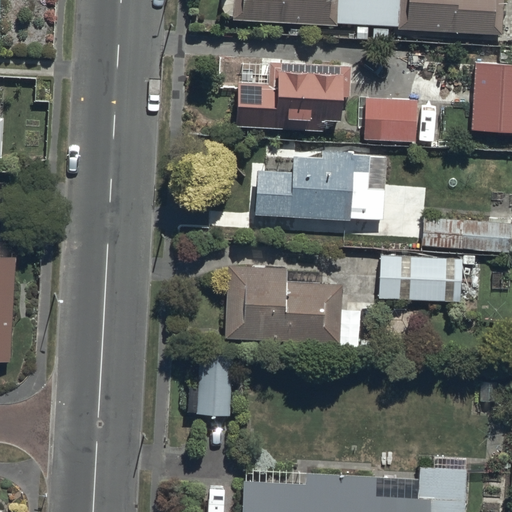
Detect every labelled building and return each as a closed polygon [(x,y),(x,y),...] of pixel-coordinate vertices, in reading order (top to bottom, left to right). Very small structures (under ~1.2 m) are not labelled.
[(219,0),(220,1),(220,2),(221,3),(221,4),(222,5),(222,6),(223,7),(224,8),(225,9),(226,10),(227,11),(228,11),(229,12),(230,12),(231,13),(231,16),(336,22),(336,19),(398,21),(398,23),(501,26),(502,0),(219,0)] [(235,126),(344,131),(347,68),(238,63),(235,126)] [(415,95),(362,93),(362,134),(415,134),(415,95)] [(257,216),(379,225),(383,165),(262,156),(257,216)] [(487,217),(422,212),(421,241),(510,245),(511,214),(487,213),(487,217)] [(446,253),(378,250),(378,294),(459,296),(460,258),(464,258),(464,250),(446,249),(446,253)] [(0,366),(11,367),(15,252),(0,252),(0,366)] [(285,262),(227,260),(224,332),(340,337),(340,343),(357,344),(359,305),(340,304),(341,280),(317,279),(318,265),(285,264),(285,262)] [(228,409),(230,343),(197,342),(196,381),(185,381),(185,404),(196,405),(196,408),(228,409)] [(246,471),(243,511),(428,511),(430,482),(246,471)]
